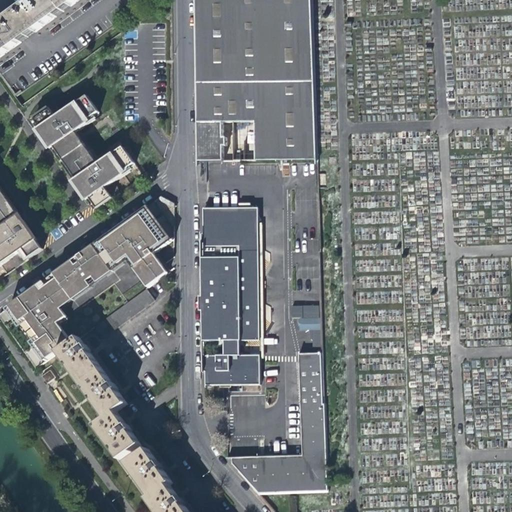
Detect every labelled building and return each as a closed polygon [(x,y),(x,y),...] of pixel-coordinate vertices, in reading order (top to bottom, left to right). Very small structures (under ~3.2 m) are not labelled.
[(2,20),(0,21),(0,57),(5,54),(19,44),(26,39),(34,33),(70,7),(79,0),(29,0),(8,16),(2,20)] [(205,85),(197,89),(198,125),(200,125),(221,125),(233,125),(233,164),(316,162),(316,158),(313,158),(308,0),(196,0),(196,30),(204,44),(197,48),(207,67),(197,71),(205,85)] [(207,67),(197,48),(197,71),(207,67)] [(91,201),(97,209),(118,194),(111,184),(130,171),(128,168),(134,164),(123,147),(97,165),(75,133),(94,120),(92,116),(98,112),(87,97),(55,119),(47,107),(32,118),(37,124),(34,126),(51,150),(54,148),(76,180),(73,182),(88,204),(91,201)] [(221,125),(200,125),(200,145),(201,164),(222,164),(222,149),(226,149),(226,140),(222,140),(221,125)] [(18,266),(42,249),(36,242),(38,241),(23,220),(22,221),(18,216),(19,215),(0,187),(0,267),(13,259),(18,266)] [(60,271),(0,314),(0,316),(37,369),(60,353),(73,343),(60,324),(63,322),(68,318),(63,310),(129,263),(138,275),(148,290),(150,288),(168,275),(171,273),(156,255),(174,243),(174,207),(161,197),(67,265),(60,271)] [(201,235),(199,235),(200,341),(257,341),(256,209),(201,210),(201,235)] [(147,290),(96,327),(103,338),(155,302),(147,290)] [(322,346),(320,305),(291,306),(292,318),(298,317),(299,330),(311,330),(312,346),(322,346)] [(85,347),(80,339),(73,343),(60,353),(107,420),(96,427),(120,460),(140,446),(130,432),(132,431),(130,428),(128,425),(126,426),(117,413),(127,405),(117,391),(118,390),(116,387),(114,385),(113,385),(89,352),(90,351),(88,348),(87,346),(85,347)] [(255,491),(325,490),(321,352),(300,353),(303,455),(233,457),(233,465),(232,465),(255,491)] [(201,356),(201,370),(204,370),(204,385),(258,385),(257,356),(201,356)] [(148,499),(157,511),(188,511),(182,503),(183,502),(181,500),(179,496),(178,497),(168,484),(172,482),(161,468),(163,467),(161,464),(159,461),(157,462),(148,449),(128,464),(151,497),(148,499)]
